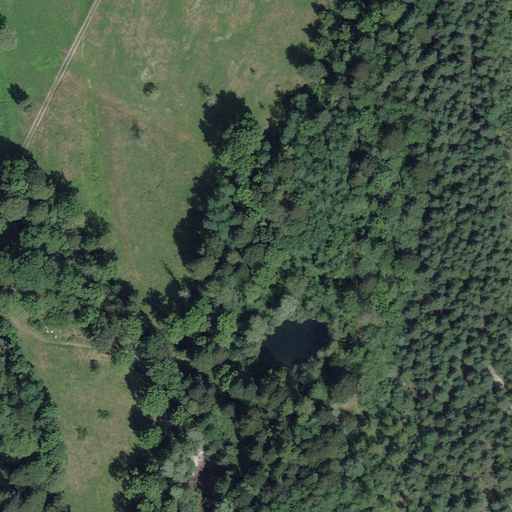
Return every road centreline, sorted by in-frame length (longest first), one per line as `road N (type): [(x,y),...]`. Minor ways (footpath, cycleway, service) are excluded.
road 1 (track): [(95,0),(10,172),(0,176)]
road 2 (unclassified): [(0,356),(16,390),(40,511)]
